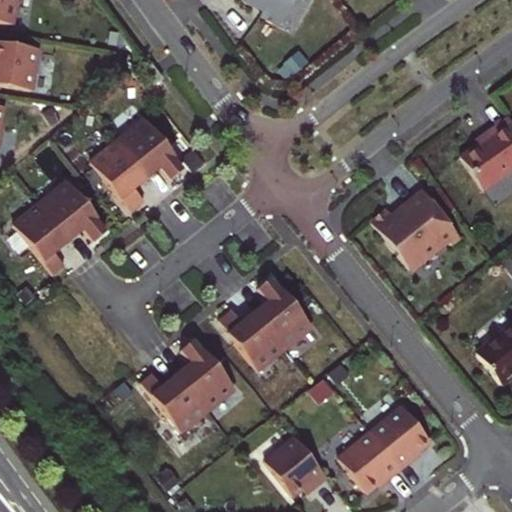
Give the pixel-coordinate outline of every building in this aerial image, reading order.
[(0,0),(0,24),(11,26),(15,0),(0,0)] [(232,0),(233,0),(241,0),(244,3),(262,13),(259,17),(279,28),(293,0),(232,0)] [(0,83),(30,88),(36,50),(0,44),(0,83)] [(141,72),(153,87),(161,81),(150,65),(141,72)] [(511,169),(511,126),(507,119),(483,135),(485,139),(458,158),(480,191),(511,169)] [(143,121),(116,143),(146,181),(159,170),(169,182),(182,172),(143,121)] [(133,191),(146,181),(116,143),(88,165),(130,214),(143,203),(133,191)] [(66,182),(39,204),(69,242),(82,232),(92,244),(105,233),(66,182)] [(370,217),(406,268),(447,239),(455,233),(425,190),(403,206),(406,210),(395,217),(393,213),(387,205),(370,217)] [(11,226),(52,276),(63,267),(53,255),(69,242),(39,204),(11,226)] [(406,210),(403,206),(393,213),(395,217),(406,210)] [(455,233),(447,239),(451,245),(460,240),(455,233)] [(266,303),(253,314),(283,351),(311,329),(269,280),(256,291),(266,303)] [(256,373),(283,351),(253,314),(240,324),(230,312),(218,322),(256,373)] [(511,326),(475,356),(499,385),(511,374),(511,326)] [(189,365),(176,375),(206,413),(234,391),(192,342),(179,353),(189,365)] [(179,435),(206,413),(176,375),(161,388),(151,376),(139,385),(179,435)] [(399,408),(367,434),(398,472),(412,461),(409,458),(417,452),(428,443),(399,408)] [(398,472),(367,434),(335,460),(363,495),(374,486),(382,480),(384,483),(398,472)] [(311,491),(325,479),(292,439),(262,463),(290,498),(300,490),(306,486),(311,491)] [(409,458),(412,461),(419,455),(417,452),(409,458)] [(384,483),(382,480),(374,486),(377,490),(384,483)] [(306,486),(300,490),(305,496),(311,491),(306,486)]
